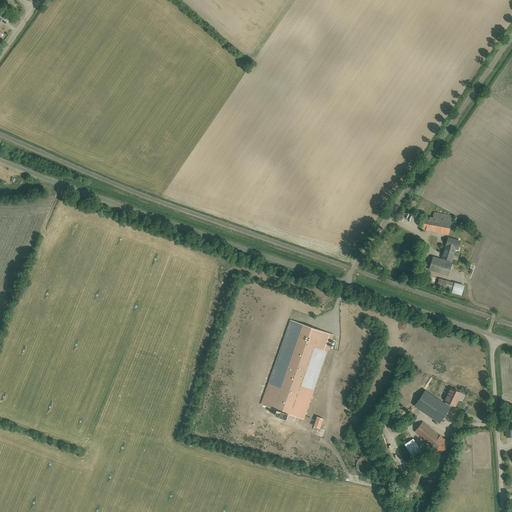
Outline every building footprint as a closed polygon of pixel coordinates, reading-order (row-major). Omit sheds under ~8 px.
[(422,218),(420,231),(445,235),(448,218),(431,215),(431,219),(422,218)] [(434,256),(430,270),(449,275),(457,249),(459,250),(462,241),(449,237),(443,258),(434,256)] [(465,286),(439,278),(438,284),(453,289),(452,293),(462,296),(465,286)] [(280,421),(282,414),(301,421),(332,335),(290,320),(259,405),(270,409),(267,416),(280,421)] [(461,389),(446,384),(442,399),(425,388),(411,407),(438,426),(448,409),(452,411),(461,389)] [(314,416),(310,427),(318,430),(322,419),(314,416)] [(449,445),(420,422),(411,433),(433,450),(435,447),(442,453),(449,445)] [(404,432),(400,435),(414,456),(419,453),(404,432)] [(372,469),(372,467),(372,466),(372,464),(371,463),(370,462),(369,461),(368,460),(366,460),(364,460),(363,460),(362,461),(360,461),(359,462),(358,464),(358,465),(358,466),(357,467),(358,469),(358,470),(359,472),(360,473),(361,474),(362,474),(364,475),(365,475),(367,474),(368,474),(369,473),(370,472),(371,471),(372,470),(372,469)]
